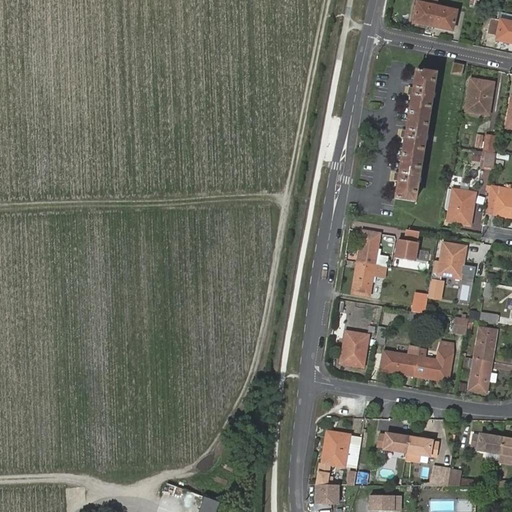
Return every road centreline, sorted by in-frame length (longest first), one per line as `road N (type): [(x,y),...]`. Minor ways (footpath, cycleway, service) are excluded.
road 1 (track): [(0,479),(76,478),(128,508),(166,475),(202,469),(262,344),(327,0)]
road 2 (tertiary): [(308,381),(368,31)]
road 3 (track): [(0,207),(287,196)]
road 4 (residential): [(308,381),(511,410)]
road 5 (residential): [(511,62),(368,31)]
road 6 (tertiary): [(296,511),(308,381)]
